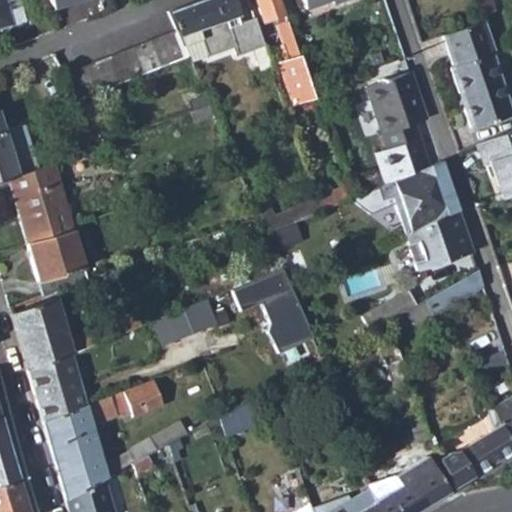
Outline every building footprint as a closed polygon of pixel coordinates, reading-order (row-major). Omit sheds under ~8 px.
[(0,0),(0,30),(10,27),(1,0),(0,0)] [(1,0),(10,27),(25,21),(17,0),(1,0)] [(47,0),(53,16),(97,0),(47,0)] [(229,0),(200,0),(167,12),(175,31),(181,44),(186,57),(188,63),(232,46),(235,53),(253,47),(244,22),(238,23),(229,0)] [(277,0),(254,0),(263,24),(275,20),(278,25),(274,26),(281,45),(291,41),(277,0)] [(301,0),(304,9),(329,0),(330,0),(331,3),(339,0),(301,0)] [(244,22),(253,47),(261,45),(252,19),(244,22)] [(482,22),(440,37),(450,64),(447,65),(469,128),(510,114),(491,53),(494,52),(482,22)] [(175,31),(64,75),(74,101),(186,57),(181,44),(175,31)] [(291,41),(281,45),(286,61),(276,64),(290,104),(301,101),(310,97),(308,89),(291,41)] [(270,48),(276,64),(286,61),(281,45),(270,48)] [(259,71),(268,67),(264,56),(255,59),(259,71)] [(383,185),(416,171),(426,166),(412,124),(424,120),(408,73),(364,87),(385,150),(372,154),(383,185)] [(310,97),(301,101),(307,118),(317,114),(310,97)] [(0,180),(6,178),(16,175),(3,131),(0,131),(0,180)] [(511,131),(476,145),(483,167),(488,165),(501,201),(511,197),(511,131)] [(426,166),(416,171),(423,192),(446,184),(438,160),(426,166)] [(16,175),(6,178),(26,242),(70,230),(52,162),(30,169),(16,175)] [(496,203),(501,201),(488,165),(483,167),(496,203)] [(379,187),(372,171),(350,180),(357,196),(379,187)] [(369,213),(391,204),(403,236),(430,220),(455,212),(446,184),(423,192),(416,171),(383,185),(379,187),(357,196),(353,197),(369,213)] [(336,204),(345,200),(340,187),(330,192),(336,204)] [(316,213),(336,204),(330,192),(313,199),(313,201),(316,213)] [(263,235),(316,213),(313,201),(274,216),(257,223),(263,235)] [(253,211),(257,223),(274,216),(269,205),(253,211)] [(415,271),(468,252),(455,212),(430,220),(403,236),(415,271)] [(70,230),(26,242),(41,295),(68,285),(64,273),(80,267),(70,230)] [(280,268),(227,291),(236,312),(257,303),(266,324),(263,332),(274,353),(310,337),(280,268)] [(444,288),(451,301),(480,285),(475,270),(444,288)] [(511,280),(501,284),(509,309),(511,308),(511,280)] [(424,300),(431,313),(451,301),(444,288),(435,293),(429,297),(424,300)] [(426,291),(429,297),(435,293),(432,288),(426,291)] [(406,291),(361,318),(365,323),(369,331),(403,311),(414,305),(406,291)] [(52,298),(9,313),(26,369),(69,353),(69,354),(112,337),(133,328),(128,317),(65,343),(52,298)] [(414,305),(403,311),(411,325),(431,313),(424,300),(414,305)] [(187,307),(152,316),(159,343),(194,333),(187,307)] [(369,331),(365,323),(356,329),(361,336),(369,331)] [(490,339),(492,344),(500,341),(498,336),(490,339)] [(69,353),(26,369),(41,423),(83,405),(71,363),(115,344),(112,337),(69,354),(69,353)] [(470,363),(474,372),(498,363),(504,376),(511,373),(511,372),(503,350),(470,363)] [(400,359),(385,364),(393,385),(407,379),(400,359)] [(83,405),(41,423),(63,498),(101,478),(130,462),(146,453),(170,440),(164,430),(130,447),(131,450),(101,465),(90,425),(128,411),(129,416),(160,404),(150,380),(83,405)] [(511,395),(493,406),(499,425),(511,446),(511,395)] [(215,416),(223,440),(249,427),(241,402),(215,416)] [(494,428),(499,425),(493,406),(486,407),(494,428)] [(406,412),(408,420),(420,416),(418,408),(406,412)] [(407,421),(415,442),(428,436),(420,416),(408,420),(407,421)] [(511,449),(511,446),(499,425),(494,428),(477,437),(473,431),(454,443),(459,449),(452,453),(447,453),(437,460),(450,488),(511,449)] [(424,444),(426,451),(433,448),(430,442),(424,444)] [(0,489),(17,484),(7,450),(0,451),(0,489)] [(362,475),(372,471),(364,450),(354,454),(362,475)] [(146,453),(130,462),(133,470),(149,462),(146,453)] [(374,511),(409,511),(446,490),(424,456),(393,475),(399,485),(380,495),(375,482),(365,485),(366,487),(374,511)] [(111,511),(101,478),(63,498),(67,511),(111,511)] [(0,511),(24,511),(17,484),(0,489),(0,511)] [(347,498),(344,494),(314,506),(316,511),(374,511),(366,487),(347,498)]
